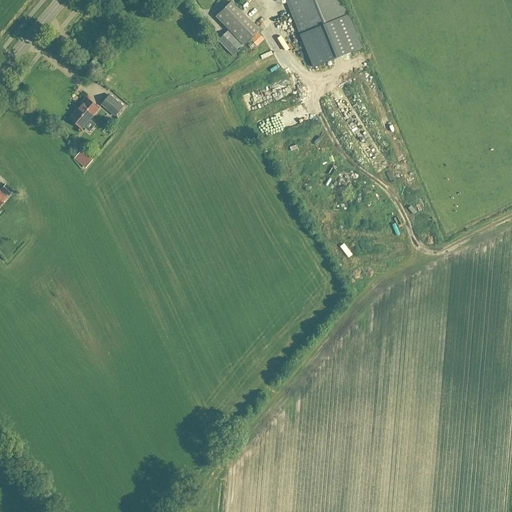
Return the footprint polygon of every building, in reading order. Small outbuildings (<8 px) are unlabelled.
[(361,48),(341,0),(285,0),(313,68),(361,48)] [(245,46),(260,31),(231,2),(216,17),(245,46)] [(233,56),(243,47),(228,31),(218,40),(233,56)] [(272,88),(244,95),(248,108),(275,102),(272,88)] [(115,116),(118,113),(123,107),(109,95),(102,104),(115,116)] [(81,129),(98,108),(86,98),(78,106),(79,107),(69,119),(81,129)] [(73,155),(85,166),(91,159),(79,148),(73,155)] [(10,194),(23,206),(31,197),(18,185),(10,194)]
